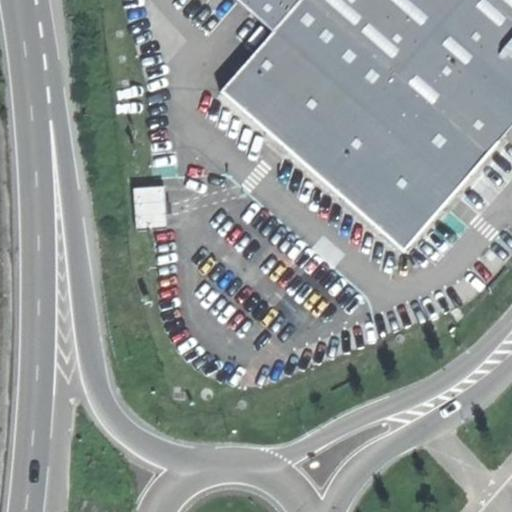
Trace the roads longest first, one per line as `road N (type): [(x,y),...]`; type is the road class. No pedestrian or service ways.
road 1 (trunk): [(186,464),(126,434),(108,411),(93,376),(66,180),(30,112)]
road 2 (trunk): [(26,511),(41,309),(30,112)]
road 3 (secondary): [(511,318),(456,371),(271,461)]
road 4 (secondary): [(337,511),(371,463),(511,365)]
